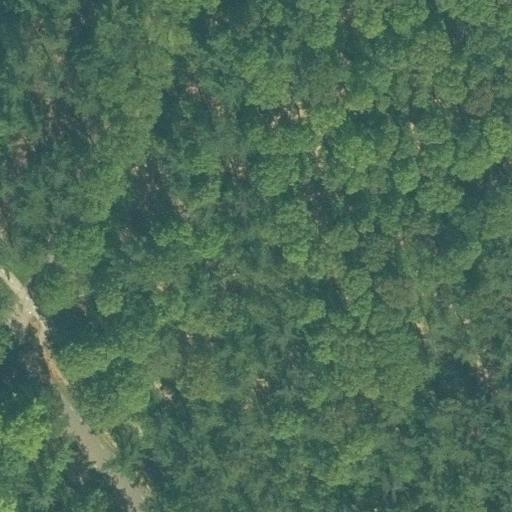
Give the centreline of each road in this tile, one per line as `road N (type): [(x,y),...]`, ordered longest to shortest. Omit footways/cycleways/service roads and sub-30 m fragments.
road 1 (unclassified): [(4,334),(28,300),(151,0)]
road 2 (tertiary): [(157,511),(4,334)]
